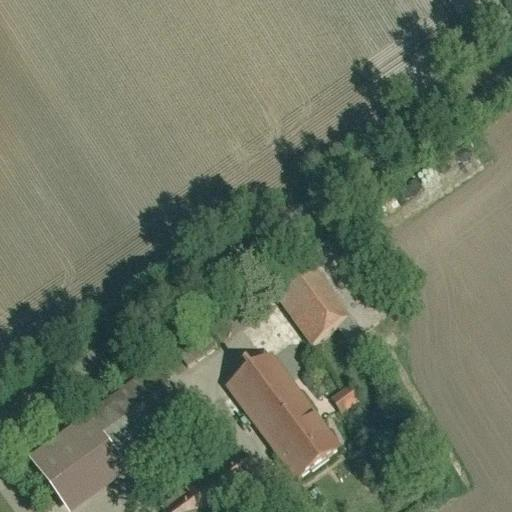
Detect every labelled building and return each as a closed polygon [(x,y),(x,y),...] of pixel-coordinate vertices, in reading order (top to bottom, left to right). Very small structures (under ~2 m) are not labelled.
[(352,340),(377,322),(328,251),(303,269),(343,327),(352,340)] [(269,292),(309,350),(343,327),(303,269),(269,292)] [(306,486),(348,455),(276,358),(234,390),(306,486)] [(76,511),(84,511),(137,474),(121,452),(185,406),(164,377),(42,464),(76,511)] [(354,389),(335,403),(344,415),(363,401),(354,389)] [(252,486),(234,460),(163,509),(165,511),(214,511),(216,511),(252,486)]
